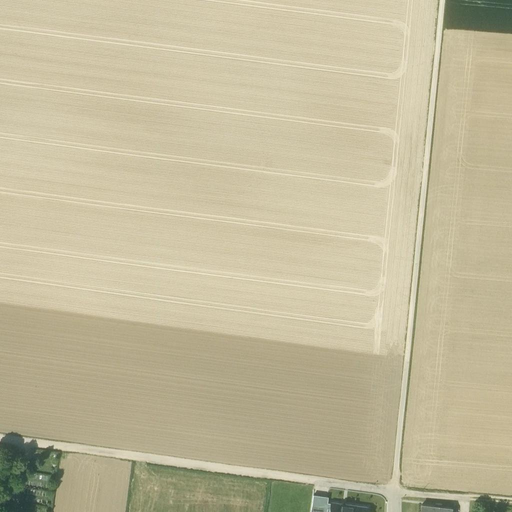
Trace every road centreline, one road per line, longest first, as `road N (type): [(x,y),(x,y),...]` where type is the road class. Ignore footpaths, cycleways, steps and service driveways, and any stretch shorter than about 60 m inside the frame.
road 1 (track): [(393,492),(442,0)]
road 2 (track): [(0,437),(302,481)]
